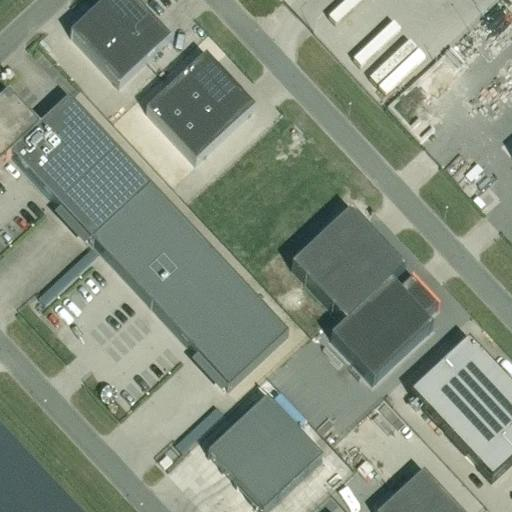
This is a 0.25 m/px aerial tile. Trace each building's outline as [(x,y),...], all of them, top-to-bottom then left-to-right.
[(127,0),(111,0),(97,14),(146,66),(169,44),(127,0)] [(97,14),(69,40),(118,92),(146,66),(97,14)] [(205,61),(147,115),(156,131),(168,145),(195,169),(253,114),(205,61)] [(0,104),(0,168),(9,160),(91,247),(90,248),(227,395),(287,340),(68,104),(38,131),(7,98),(0,104)] [(319,246),(290,273),(317,302),(344,331),(329,344),(350,367),(372,390),(401,362),(431,334),(427,329),(423,325),(430,319),(436,313),(437,314),(438,313),(436,311),(435,312),(429,306),(424,300),(424,299),(423,298),(422,299),(416,293),(411,287),(413,285),(411,283),(409,285),(410,285),(397,297),(389,288),(402,277),(375,248),(348,219),(319,246)] [(438,372),(408,399),(449,443),(490,487),(511,466),(511,392),(508,388),(467,344),(438,372)] [(235,432),(206,459),(229,484),(254,511),(269,511),(291,491),(321,463),(310,452),(288,428),(266,404),(235,432)] [(66,511),(0,440),(0,511),(66,511)] [(452,511),(421,477),(383,511),(452,511)]
